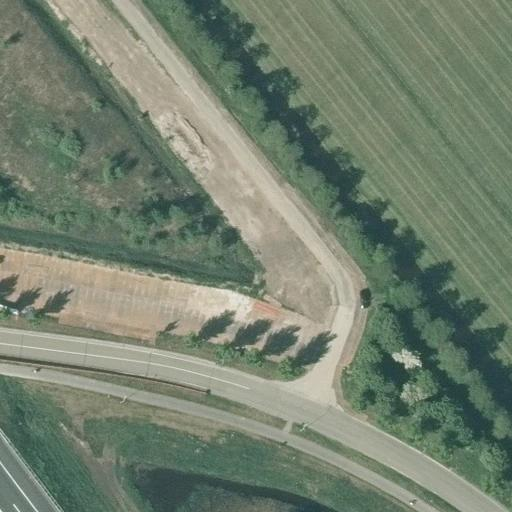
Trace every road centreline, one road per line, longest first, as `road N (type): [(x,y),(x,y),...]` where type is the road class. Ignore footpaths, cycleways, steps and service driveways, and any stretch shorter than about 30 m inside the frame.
road 1 (unclassified): [(305,411),(346,312),(344,290),(119,0)]
road 2 (tertiary): [(305,411),(147,364),(0,345)]
road 3 (tertiary): [(474,511),(305,411)]
